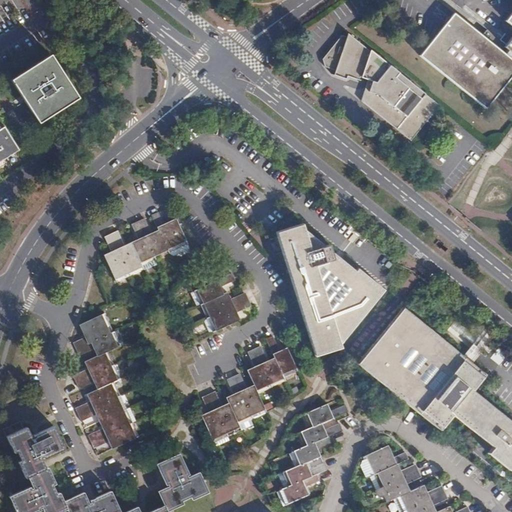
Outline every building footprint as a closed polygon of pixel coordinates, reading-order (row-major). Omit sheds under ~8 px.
[(446,22),(420,54),(486,107),(511,74),(511,59),(511,57),(511,12),(506,20),(511,25),(511,36),(504,46),(505,48),(502,51),(455,12),(450,17),(448,16),(444,21),(446,22)] [(371,52),(348,33),(347,37),(342,35),(322,59),(325,66),(333,69),(332,73),(346,79),(348,76),(361,81),(362,77),(368,79),(361,100),(397,129),(425,94),(390,65),(389,66),(371,52)] [(52,55),(12,80),(22,96),(26,104),(39,124),(80,99),(52,55)] [(0,162),(7,158),(21,150),(6,127),(0,130),(0,162)] [(159,213),(152,216),(158,230),(168,250),(187,241),(176,218),(164,224),(159,213)] [(145,219),(138,222),(154,256),(168,250),(158,230),(152,233),(145,219)] [(154,256),(138,222),(132,225),(139,239),(131,243),(143,267),(156,260),(154,256)] [(304,224),(277,231),(317,356),(341,348),(342,344),(385,290),(357,267),(350,275),(331,260),(335,260),(331,244),(312,249),(304,224)] [(129,273),(143,267),(131,243),(125,246),(118,231),(111,234),(129,273)] [(129,273),(111,234),(105,237),(111,252),(104,255),(115,279),(129,273)] [(198,290),(204,304),(225,294),(222,287),(236,281),(233,274),(198,290)] [(204,304),(210,317),(249,299),(246,293),(232,300),(229,293),(225,294),(204,304)] [(249,299),(210,317),(206,322),(210,332),(217,331),(241,320),(237,313),(252,306),(249,299)] [(405,307),(358,362),(441,431),(455,415),(493,447),(488,453),(509,470),(511,465),(511,422),(475,391),(488,376),(405,307)] [(76,349),(111,333),(102,315),(80,325),(85,337),(73,342),(76,349)] [(94,349),(97,356),(106,352),(118,347),(112,332),(111,333),(76,349),(79,356),(94,349)] [(268,340),(276,358),(284,375),(297,369),(288,348),(281,351),(274,337),(268,340)] [(256,350),(272,385),(285,379),(284,375),(276,358),(269,362),(262,347),(256,350)] [(248,371),(255,385),(257,391),(272,385),(256,350),(249,353),(256,368),(248,371)] [(73,375),(76,382),(112,366),(106,352),(97,356),(85,361),(89,368),(73,375)] [(98,389),(111,383),(118,380),(112,366),(76,382),(79,389),(94,382),(98,389)] [(234,378),(251,415),(265,408),(257,391),(255,385),(247,389),(241,375),(234,378)] [(229,402),(237,421),(251,415),(234,378),(228,381),(233,393),(226,396),(229,402)] [(75,408),(78,415),(118,397),(111,383),(98,389),(87,394),(90,402),(75,408)] [(215,390),(208,394),(226,433),(240,426),(237,421),(229,402),(222,405),(215,390)] [(208,411),(201,414),(214,444),(228,437),(226,433),(208,394),(202,396),(208,411)] [(96,415),(99,421),(124,410),(118,397),(78,415),(82,422),(96,415)] [(306,413),(312,428),(321,424),(348,412),(345,405),(330,411),(327,404),(306,413)] [(88,435),(91,441),(129,424),(135,421),(129,408),(124,410),(99,421),(103,429),(88,435)] [(129,424),(91,441),(94,448),(108,442),(112,449),(129,441),(136,438),(129,424)] [(300,433),(306,446),(329,436),(342,431),(339,424),(324,430),(321,424),(312,428),(300,433)] [(31,437),(27,427),(6,436),(13,453),(17,451),(21,459),(17,461),(25,477),(28,476),(46,467),(41,456),(43,456),(44,457),(64,448),(54,425),(32,434),(33,436),(31,437)] [(293,452),(299,465),(310,461),(320,456),(317,449),(332,442),(329,436),(306,446),(293,452)] [(377,475),(398,465),(409,461),(406,455),(394,460),(388,448),(365,458),(367,461),(363,462),(360,467),(366,480),(377,475)] [(160,489),(158,490),(165,504),(168,511),(170,510),(183,504),(182,501),(192,497),(193,499),(210,492),(200,471),(189,476),(188,474),(190,474),(180,453),(157,464),(167,484),(168,483),(169,485),(160,489)] [(284,472),(290,485),(317,474),(326,470),(324,463),(309,469),(307,465),(311,463),(310,461),(299,465),(284,472)] [(377,475),(383,489),(419,473),(416,466),(402,473),(398,465),(377,475)] [(46,467),(28,476),(32,486),(30,487),(30,486),(9,496),(16,511),(34,511),(40,510),(39,508),(41,507),(43,511),(59,511),(67,508),(64,501),(60,491),(56,493),(53,485),(56,483),(48,467),(46,467)] [(399,498),(410,493),(407,486),(422,479),(419,473),(383,489),(389,503),(399,498)] [(281,489),(287,504),(308,495),(305,487),(320,481),(317,474),(290,485),(281,489)] [(399,498),(406,511),(445,494),(442,487),(427,494),(424,487),(410,493),(399,498)] [(89,502),(85,492),(64,501),(67,508),(69,511),(122,511),(112,490),(91,500),(91,501),(89,502)] [(435,511),(434,507),(448,500),(445,494),(406,511),(405,511),(435,511)]
